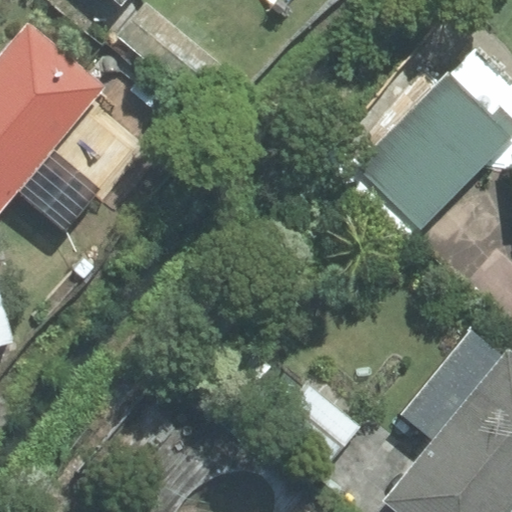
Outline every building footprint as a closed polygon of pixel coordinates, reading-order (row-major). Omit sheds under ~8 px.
[(114,0),(126,10),(135,0),(114,0)] [(144,6),(116,40),(194,102),(221,68),(144,6)] [(0,222),(112,87),(33,20),(0,60),(0,222)] [(415,233),(506,140),(440,75),(349,168),(415,233)] [(0,278),(0,348),(17,344),(0,278)] [(506,511),(511,506),(511,354),(505,349),(378,500),(392,511),(506,511)] [(204,407),(178,383),(117,450),(142,474),(204,407)] [(359,426),(308,385),(275,426),(325,468),(359,426)]
